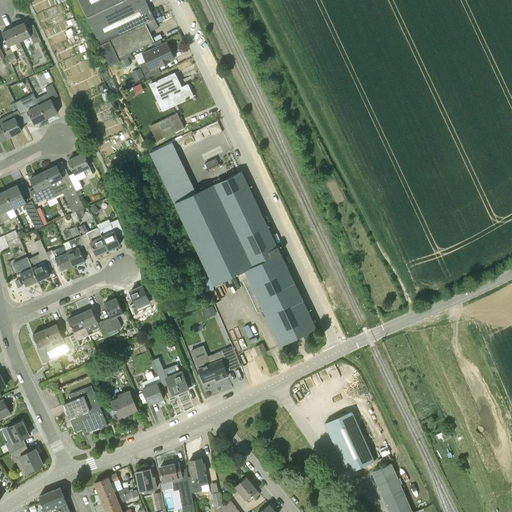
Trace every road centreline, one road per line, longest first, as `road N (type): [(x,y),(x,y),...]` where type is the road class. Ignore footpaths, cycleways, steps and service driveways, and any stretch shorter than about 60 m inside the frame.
road 1 (residential): [(338,351),(172,0)]
road 2 (track): [(413,317),(254,0)]
road 3 (unclassified): [(338,351),(511,272)]
road 4 (track): [(338,351),(366,377),(428,503)]
road 5 (residential): [(67,473),(1,318)]
road 6 (unclassified): [(67,473),(211,415)]
road 7 (unclassified): [(360,511),(274,383)]
road 8 (residential): [(1,318),(120,269)]
road 9 (residential): [(291,511),(211,415)]
